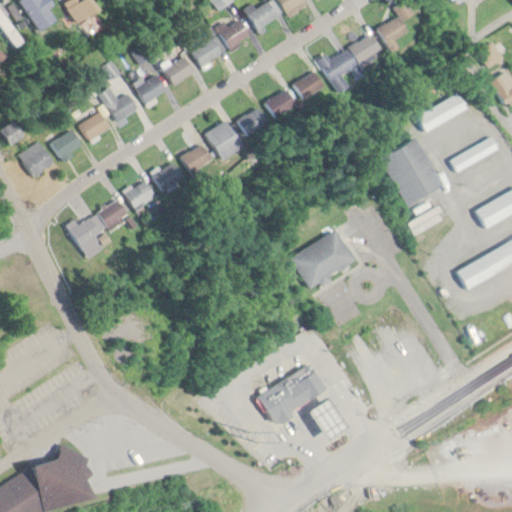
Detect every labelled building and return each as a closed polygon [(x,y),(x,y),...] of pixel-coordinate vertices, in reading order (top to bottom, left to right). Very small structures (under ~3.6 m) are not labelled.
[(51,19),(40,0),(18,0),(34,28),(51,19)] [(62,0),(59,2),(69,21),(90,10),(85,0),(62,0)] [(275,15),(264,0),(261,0),(244,13),(255,29),(275,15)] [(275,0),(286,15),(305,2),(303,0),(275,0)] [(21,39),(0,6),(0,28),(11,46),(21,39)] [(380,45),(402,30),(391,15),(370,29),(380,45)] [(189,51),(199,65),(226,46),(227,47),(248,33),(237,17),(189,51)] [(375,51),(365,34),(315,60),(331,91),(341,85),(334,72),(375,51)] [(474,49),(483,65),(498,58),(490,41),(474,49)] [(161,68),(170,83),(191,71),(181,55),(161,68)] [(287,82),(296,98),(319,85),(310,69),(287,82)] [(511,98),(511,86),(504,70),(487,78),(498,104),(511,98)] [(164,86),(153,71),(132,87),(143,102),(164,86)] [(135,106),(125,91),(117,97),(108,84),(96,93),(115,120),(135,106)] [(463,106),(454,92),(414,116),(423,131),(463,106)] [(86,138),(108,125),(98,109),(76,123),(86,138)] [(16,135),(9,120),(0,124),(0,136),(2,142),(16,135)] [(81,145),(70,126),(56,135),(54,131),(45,136),(59,158),(81,145)] [(446,157),(453,170),(494,147),(487,135),(446,157)] [(438,184),(414,136),(376,155),(401,203),(438,184)] [(51,161),(39,139),(17,151),(29,173),(51,161)] [(148,175),(158,189),(178,175),(168,160),(148,175)] [(120,192),(130,207),(150,194),(140,179),(120,192)] [(511,210),(511,187),(472,207),(482,225),(511,210)] [(104,229),(125,216),(114,198),(93,210),(104,229)] [(62,224),(82,256),(98,246),(93,239),(99,235),(86,216),(75,223),(72,218),(62,224)] [(305,287),(352,260),(334,229),(287,255),(305,287)] [(511,260),(511,236),(452,269),(462,287),(511,260)] [(308,359),(324,384),(288,407),(291,413),(279,420),(276,415),(271,418),(255,394),(308,359)] [(303,407),(321,436),(342,423),(323,394),(303,407)] [(0,480),(0,511),(18,511),(78,496),(70,468),(81,465),(75,445),(18,461),(22,475),(0,480)]
